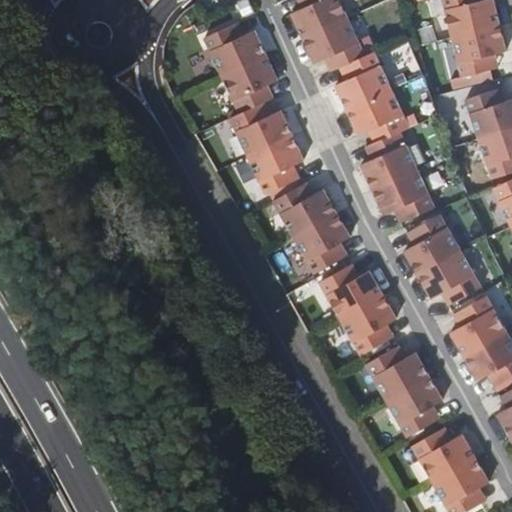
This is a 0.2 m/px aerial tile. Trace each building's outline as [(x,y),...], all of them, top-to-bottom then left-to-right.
[(230,3),(229,0),(199,0),(205,13),(230,3)] [(289,13),(301,41),(346,20),(336,0),(303,0),(306,5),(289,13)] [(442,0),(451,33),(499,21),(494,0),(442,0)] [(364,57),(346,20),(301,41),(312,64),(329,56),(336,70),(343,66),(364,57)] [(499,21),(451,33),(461,74),(492,66),(489,53),(506,48),(499,21)] [(221,73),(265,53),(253,29),(237,36),(232,23),(204,35),(221,73)] [(422,59),(443,53),(439,40),(419,46),(422,59)] [(237,110),(256,102),(267,97),(261,84),(276,77),(265,53),(221,73),(237,110)] [(334,85),(346,111),(391,91),(373,53),(364,57),(343,66),(349,78),(334,85)] [(465,97),(479,136),(511,124),(511,96),(500,100),(496,88),(465,97)] [(379,142),(399,133),(409,129),(391,91),(346,111),(357,136),(373,129),(379,142)] [(228,115),(248,156),(292,136),(279,111),(263,118),(256,102),(237,110),(228,115)] [(511,124),(479,136),(493,176),(511,170),(511,124)] [(360,165),(372,190),(416,169),(399,133),(379,142),(369,146),(375,158),(360,165)] [(292,136),(248,156),(266,193),(293,180),(288,168),(303,160),(292,136)] [(416,169),(372,190),(384,215),(399,208),(405,221),(434,206),(416,169)] [(511,223),(511,222),(511,177),(495,185),(511,223)] [(294,238),(336,214),(322,190),(308,197),(301,186),(273,202),(294,238)] [(350,239),(336,214),(294,238),(314,273),(342,257),(336,247),(350,239)] [(403,252),(417,275),(460,250),(438,214),(411,230),(419,243),(403,252)] [(460,250),(417,275),(431,299),(446,290),(453,302),(481,286),(460,250)] [(319,282),(340,319),(382,295),(369,272),(354,279),(346,266),(319,282)] [(396,320),(382,295),(340,319),(361,356),(389,340),(382,328),(396,320)] [(450,332),(464,356),(507,332),(485,296),(458,311),(466,323),(450,332)] [(511,377),(511,341),(507,332),(464,356),(478,380),(494,372),(501,384),(511,377)] [(386,400),(429,376),(415,352),(400,360),(393,349),(366,364),(386,400)] [(443,400),(429,376),(386,400),(407,437),(435,421),(428,409),(443,400)] [(511,437),(511,436),(511,389),(505,393),(511,404),(498,413),(511,437)] [(432,482),(475,457),(462,434),(447,442),(440,430),(411,445),(432,482)] [(490,482),(475,457),(432,482),(449,511),(464,511),(482,502),(475,490),(490,482)]
